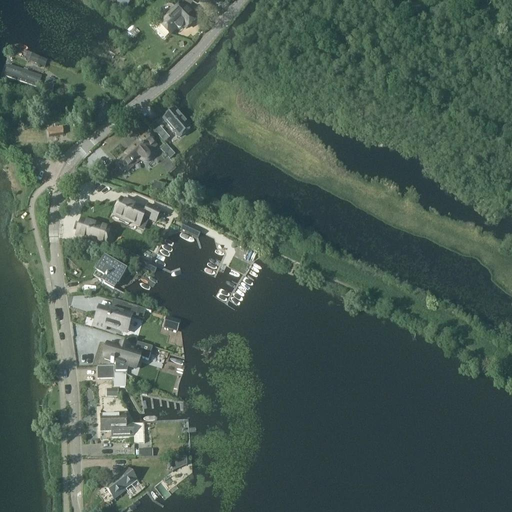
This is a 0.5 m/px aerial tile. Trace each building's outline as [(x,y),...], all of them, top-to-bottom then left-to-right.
[(162,25),(157,30),(165,39),(170,34),(171,35),(177,30),(179,31),(180,31),(182,30),(184,29),(185,26),(187,29),(197,20),(181,5),(176,9),(176,8),(174,7),(172,6),(169,5),(167,5),(165,7),(163,9),(163,11),(163,14),(164,16),(167,19),(161,24),(162,25)] [(40,58),(37,65),(45,68),(47,61),(40,58)] [(7,65),(3,76),(39,88),(43,77),(7,65)] [(52,96),(55,82),(46,79),(43,94),(52,96)] [(179,139),(189,130),(174,111),(164,120),(179,139)] [(51,138),(59,137),(63,136),(61,128),(50,131),(51,138)] [(132,149),(117,162),(125,171),(138,159),(140,161),(144,163),(147,163),(150,161),(152,158),(152,156),(152,154),(158,149),(151,141),(154,138),(150,133),(138,145),(136,145),(132,148),(132,149)] [(167,145),(161,150),(170,160),(175,155),(167,145)] [(161,195),(165,186),(154,182),(151,191),(161,195)] [(148,206),(146,212),(121,200),(114,214),(116,215),(114,218),(129,225),(130,222),(139,226),(144,217),(155,222),(160,211),(148,206)] [(76,236),(104,245),(109,230),(81,221),(76,236)] [(180,230),(185,233),(199,239),(201,233),(202,232),(184,223),(180,230)] [(127,259),(130,252),(112,247),(110,254),(127,259)] [(104,259),(96,272),(102,276),(99,281),(114,289),(125,270),(110,262),(104,259)] [(158,267),(153,265),(140,259),(137,266),(149,272),(155,274),(158,267)] [(99,309),(94,326),(105,330),(106,327),(123,332),(127,333),(132,317),(133,315),(135,308),(146,312),(151,314),(151,313),(113,301),(111,310),(106,309),(105,311),(99,309)] [(109,344),(104,360),(110,362),(110,363),(113,364),(113,363),(115,364),(115,373),(127,373),(128,367),(135,370),(139,358),(148,361),(153,348),(138,343),(135,353),(128,351),(129,348),(120,345),(119,348),(109,344)] [(114,368),(97,368),(98,380),(114,380),(114,388),(126,388),(126,374),(114,375),(114,368)] [(101,417),(100,417),(101,433),(111,433),(112,440),(115,440),(133,439),(133,444),(144,444),(144,425),(133,425),(133,426),(129,426),(125,426),(125,424),(125,416),(120,416),(101,417)] [(136,481),(127,470),(121,474),(121,475),(116,479),(115,478),(104,488),(113,500),(125,491),(125,490),(136,481)]
